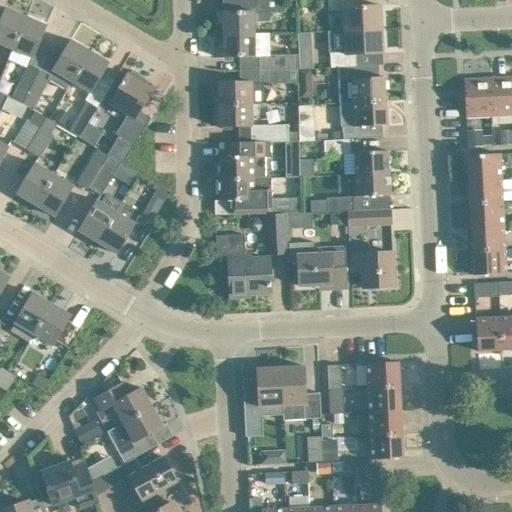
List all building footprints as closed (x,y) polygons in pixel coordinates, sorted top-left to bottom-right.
[(284,0),(257,0),(258,12),(270,11),(284,11),(284,0)] [(342,10),(343,32),(353,31),(382,29),(381,6),(353,7),(352,0),(327,0),(328,11),(342,10)] [(6,8),(0,21),(0,43),(14,50),(28,17),(6,8)] [(237,12),(217,12),(217,23),(223,23),(223,33),(254,33),(254,21),(270,21),(270,11),(258,12),(237,12)] [(28,17),(14,50),(33,58),(47,26),(28,17)] [(382,29),(353,31),(343,32),(344,52),(330,53),(331,68),(339,68),(356,67),(356,55),(383,53),(382,29)] [(269,55),(269,33),(254,33),(223,33),(224,46),(218,46),(218,57),(239,57),(239,70),(259,70),(298,70),(297,55),(269,55)] [(50,75),(40,70),(23,104),(34,109),(49,80),(67,91),(72,82),(90,52),(71,40),(53,70),(50,75)] [(88,101),(70,132),(76,136),(80,139),(98,107),(114,81),(102,74),(109,63),(90,52),(72,82),(73,82),(72,83),(90,93),(86,100),(88,101)] [(0,87),(0,92),(7,96),(23,104),(40,70),(29,65),(15,95),(0,87)] [(379,77),(379,66),(356,67),(339,68),(341,103),(385,101),(384,77),(379,77)] [(133,70),(130,75),(128,74),(110,104),(129,115),(117,135),(134,145),(150,118),(140,111),(153,89),(141,82),(144,77),(133,70)] [(298,84),(298,70),(259,70),(259,85),(298,84)] [(511,77),(488,78),(490,116),(511,115),(511,77)] [(488,78),(464,80),(466,118),(490,116),(488,78)] [(251,82),(238,82),(218,82),(219,104),(252,104),(251,82)] [(27,106),(7,97),(1,110),(21,119),(27,106)] [(382,126),(386,126),(385,101),(341,103),(343,140),(382,138),(382,126)] [(259,104),(252,104),(219,104),(219,127),(252,126),(252,117),(256,117),(259,115),(259,104)] [(313,106),(298,106),(299,131),(300,142),(314,141),(313,106)] [(70,114),(59,108),(54,119),(64,124),(70,114)] [(14,143),(27,150),(46,118),(36,112),(30,122),(28,120),(14,143)] [(46,118),(27,150),(40,158),(54,135),(51,134),(57,124),(46,118)] [(260,142),(269,142),(286,142),(287,142),(300,142),(299,131),(287,131),(287,124),(260,124),(260,142)] [(76,136),(70,132),(61,128),(52,142),(67,151),(76,136)] [(341,132),(330,133),(330,141),(341,140),(341,132)] [(324,141),(324,155),(350,153),(349,140),(341,140),(330,141),(324,141)] [(117,141),(108,156),(118,162),(122,164),(131,149),(117,141)] [(0,164),(8,147),(0,142),(0,164)] [(233,156),(219,157),(220,179),(252,178),(251,165),(263,165),(263,156),(269,156),(269,142),(260,142),(253,142),(233,143),(233,156)] [(287,142),(286,142),(286,158),(300,158),(300,142),(287,142)] [(88,190),(102,166),(108,156),(98,149),(77,184),(88,190)] [(388,151),(354,153),(355,175),(389,173),(388,151)] [(500,154),(468,156),(469,180),(501,178),(500,154)] [(111,176),(119,162),(118,162),(108,156),(102,166),(88,189),(99,196),(111,176)] [(313,160),(299,160),(299,177),(313,177),(313,160)] [(36,205),(55,174),(35,163),(17,194),(36,205)] [(390,195),(389,173),(355,175),(356,197),(390,195)] [(74,186),(55,174),(36,205),(55,217),(74,186)] [(141,205),(154,184),(139,176),(127,196),(141,205)] [(252,178),(220,179),(220,201),(235,201),(236,214),(272,214),(272,202),(271,178),(252,178)] [(501,178),(469,180),(470,203),(502,202),(501,178)] [(170,192),(159,186),(141,217),(151,223),(170,192)] [(327,212),(353,211),(352,197),(326,198),(327,212)] [(97,200),(79,231),(98,243),(116,212),(115,212),(97,200)] [(117,254),(135,224),(129,220),(135,209),(122,201),(115,212),(116,212),(98,243),(117,254)] [(299,201),(272,202),(272,214),(272,215),(285,214),(287,214),(289,214),(300,213),(299,201)] [(470,203),(471,227),(504,226),(502,202),(470,203)] [(391,209),(371,210),(347,212),(348,227),(372,226),(392,225),(391,209)] [(346,212),(329,213),(330,225),(347,224),(346,212)] [(287,214),(285,214),(272,215),(266,215),(268,255),(287,254),(286,235),(288,235),(287,214)] [(471,227),(472,251),(505,250),(504,226),(471,227)] [(229,256),(231,295),(271,293),(270,273),(269,259),(249,259),(249,254),(245,255),(244,235),(216,236),(217,257),(229,256)] [(345,269),(344,247),(315,249),(315,242),(288,243),(290,264),(298,264),(299,286),(330,285),(330,290),(346,289),(345,269)] [(506,274),(505,250),(472,251),(474,275),(506,274)] [(395,286),(393,252),(351,254),(352,272),(362,271),(363,288),(395,286)] [(0,294),(10,277),(0,271),(0,294)] [(500,297),(499,283),(474,284),(475,298),(500,297)] [(33,292),(14,323),(33,334),(51,304),(33,292)] [(71,315),(51,304),(33,334),(53,346),(71,315)] [(511,317),(500,318),(501,350),(511,349),(511,317)] [(477,351),(501,350),(500,318),(476,319),(477,351)] [(367,388),(399,386),(398,362),(366,364),(367,388)] [(342,388),(340,365),(328,365),(329,389),(342,388)] [(306,394),(304,366),(280,368),(283,409),(283,420),(312,419),(320,418),(321,418),(321,413),(320,393),(306,394)] [(0,368),(0,386),(7,391),(15,376),(0,368)] [(258,399),(244,400),(245,412),(245,429),(260,428),(259,413),(283,412),(282,406),(280,368),(257,369),(258,399)] [(49,381),(38,375),(32,385),(43,391),(49,381)] [(117,413),(123,423),(152,407),(141,388),(129,394),(123,383),(94,399),(100,411),(96,413),(102,424),(113,417),(112,416),(117,413)] [(401,410),(399,386),(367,388),(368,412),(401,410)] [(340,389),(327,390),(328,403),(343,403),(342,389),(340,389)] [(118,451),(125,463),(135,458),(134,458),(158,445),(151,433),(163,426),(152,407),(123,423),(107,432),(118,451)] [(402,434),(401,410),(368,412),(370,436),(402,434)] [(343,413),(333,413),(333,424),(343,423),(343,413)] [(320,418),(312,419),(312,430),(321,429),(320,418)] [(332,424),(321,425),(322,438),(332,437),(332,425),(332,424)] [(84,425),(75,430),(82,444),(92,439),(84,425)] [(371,460),(379,459),(403,458),(402,434),(370,436),(371,460)] [(336,440),(322,441),(323,462),(338,461),(336,440)] [(135,458),(125,463),(102,476),(109,488),(130,476),(143,500),(177,481),(164,457),(141,469),(135,458)] [(98,500),(92,482),(87,468),(74,473),(70,461),(41,471),(54,506),(76,498),(80,509),(99,502),(98,500)] [(340,462),(332,462),(333,471),(340,471),(340,462)] [(330,463),(317,463),(317,475),(330,474),(330,463)] [(102,476),(96,464),(87,468),(92,482),(102,476)] [(380,481),(379,467),(355,468),(356,482),(380,481)] [(292,484),(308,483),(308,470),(291,471),(292,484)] [(29,502),(0,511),(46,511),(42,498),(29,502)] [(285,511),(286,509),(262,510),(261,498),(249,499),(249,511),(285,511)] [(178,511),(173,503),(156,511),(178,511)]
